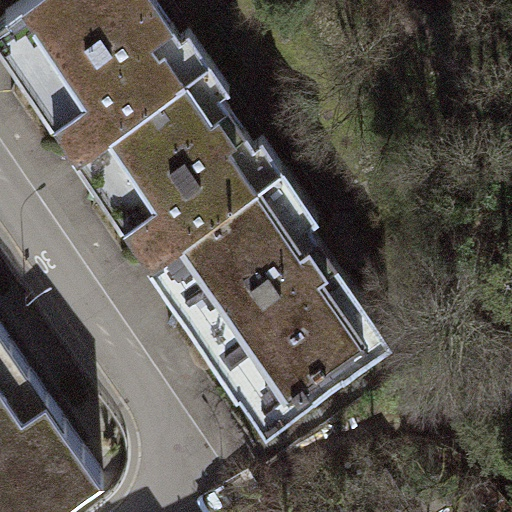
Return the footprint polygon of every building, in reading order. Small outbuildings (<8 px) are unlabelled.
[(15,0),(6,6),(69,97),(49,111),(73,146),(93,133),(208,54),(188,24),(181,30),(160,0),(15,0)] [(148,249),(164,239),(282,158),(262,129),(253,135),(222,90),(229,84),(208,54),(93,133),(139,200),(122,211),(148,249)] [(239,383),(265,421),(390,336),(306,215),(316,208),(282,158),(164,239),(255,372),(239,383)] [(0,511),(38,511),(103,468),(0,318),(0,511)] [(476,511),(466,510),(456,499),(462,494),(448,475),(438,469),(422,467),(406,471),(389,481),(408,511),(476,511)] [(381,469),(312,511),(408,511),(389,481),(381,469)]
